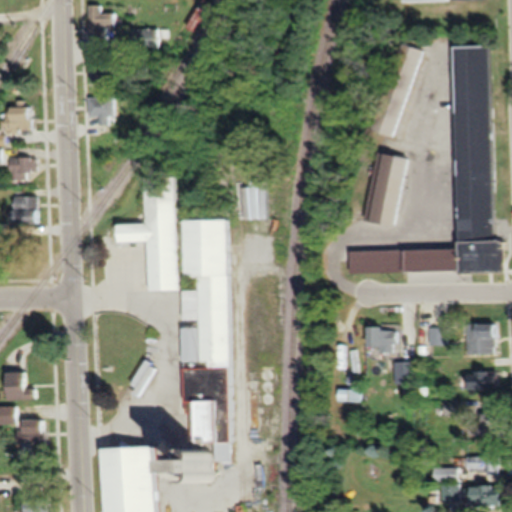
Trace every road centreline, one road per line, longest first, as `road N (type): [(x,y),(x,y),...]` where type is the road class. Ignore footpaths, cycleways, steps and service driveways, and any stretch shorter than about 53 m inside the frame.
road 1 (tertiary): [(61,0),(82,511)]
road 2 (residential): [(511,290),(369,292)]
